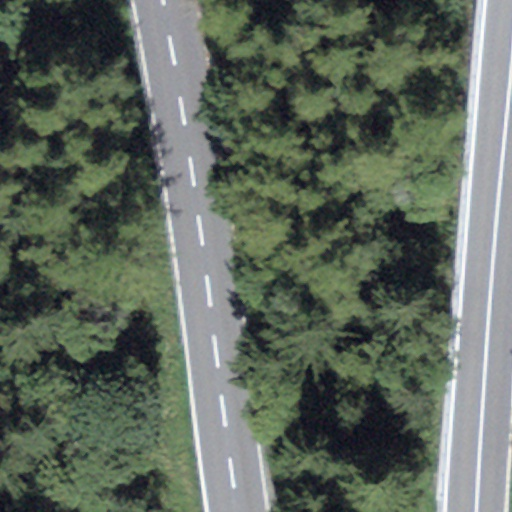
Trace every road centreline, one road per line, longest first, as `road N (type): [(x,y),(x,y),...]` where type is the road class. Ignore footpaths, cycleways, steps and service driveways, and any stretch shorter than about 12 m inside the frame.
road 1 (secondary): [(164,0),(238,511)]
road 2 (secondary): [(477,511),(511,67)]
